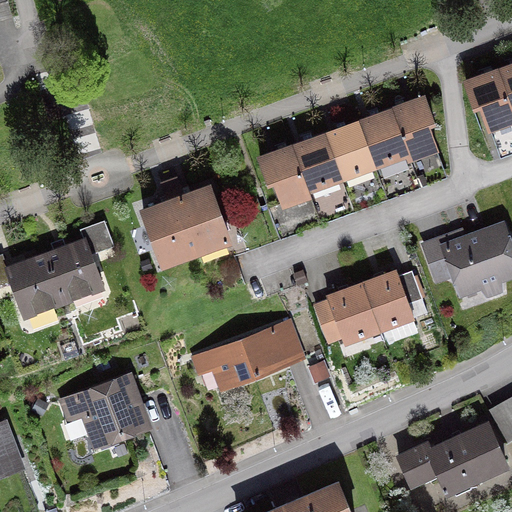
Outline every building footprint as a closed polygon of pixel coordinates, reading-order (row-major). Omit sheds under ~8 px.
[(511,63),(498,68),(511,107),(511,63)] [(511,107),(498,68),(466,81),(475,106),(480,104),(489,127),(511,118),(511,107)] [(408,152),(410,157),(436,147),(428,123),(433,121),(424,97),(391,108),(408,152)] [(358,120),(375,165),(408,152),(391,108),(358,120)] [(325,132),(341,177),(375,165),(358,120),(325,132)] [(292,145),(308,189),(341,177),(325,132),(292,145)] [(283,203),(310,194),(308,189),(292,145),(260,158),(269,182),(274,180),(283,203)] [(177,176),(161,182),(168,200),(143,209),(163,263),(228,239),(234,255),(274,240),(260,205),(222,220),(209,184),(184,194),(177,176)] [(424,244),(436,279),(454,273),(461,291),(481,284),(481,287),(487,296),(502,291),(501,280),(499,277),(511,272),(511,252),(502,225),(479,233),(473,233),(467,238),(449,244),(446,235),(424,244)] [(46,253),(63,300),(102,286),(85,239),(46,253)] [(63,300),(46,253),(7,267),(24,314),(63,300)] [(361,282),(379,329),(390,324),(394,334),(400,337),(413,332),(416,326),(408,303),(422,298),(412,270),(398,275),(396,269),(362,281),(361,282)] [(379,329),(361,282),(327,294),(329,300),(315,305),(326,333),(340,328),(345,342),(378,330),(379,329)] [(209,351),(222,387),(288,362),(278,336),(292,331),(288,321),(209,351)] [(146,423),(128,376),(79,395),(97,442),(146,423)] [(511,400),(492,411),(507,438),(511,434),(511,400)] [(27,511),(37,509),(4,422),(0,423),(0,473),(4,472),(19,511),(27,511)] [(398,455),(411,483),(439,471),(448,490),(506,464),(487,422),(430,449),(427,442),(398,455)] [(265,511),(351,511),(338,481),(265,511)]
